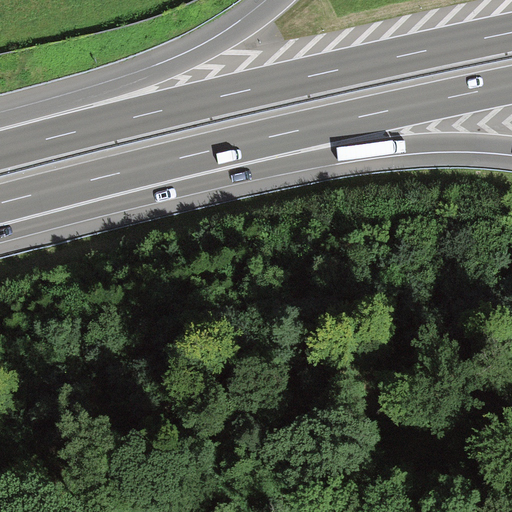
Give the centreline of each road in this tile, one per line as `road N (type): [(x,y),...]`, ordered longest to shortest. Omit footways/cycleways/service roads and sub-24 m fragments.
road 1 (motorway): [(0,203),(511,84)]
road 2 (motorway): [(511,33),(0,151)]
road 3 (motorway): [(0,237),(334,154),(444,142),(511,146)]
road 4 (motorway): [(281,0),(215,46),(0,144)]
